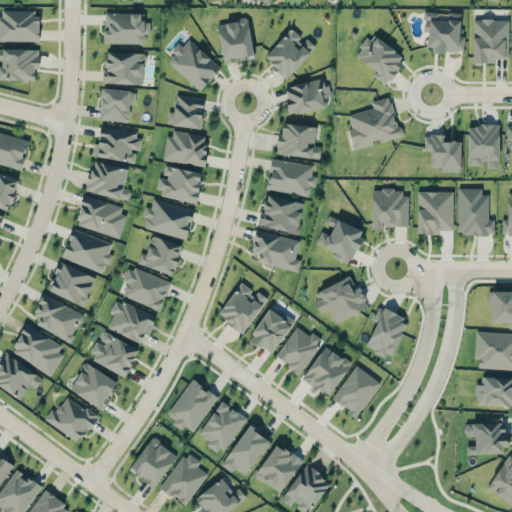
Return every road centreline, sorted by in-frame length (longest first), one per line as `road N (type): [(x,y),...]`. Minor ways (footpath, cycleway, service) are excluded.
road 1 (residential): [(93,479),(155,391),(208,279),(234,191),(245,101)]
road 2 (residential): [(0,304),(49,194),(71,77),(73,0)]
road 3 (residential): [(386,485),(184,335)]
road 4 (residential): [(375,476),(436,383),(457,268)]
road 5 (residential): [(435,268),(433,314),(416,375),(358,462)]
road 6 (residential): [(0,412),(135,511)]
